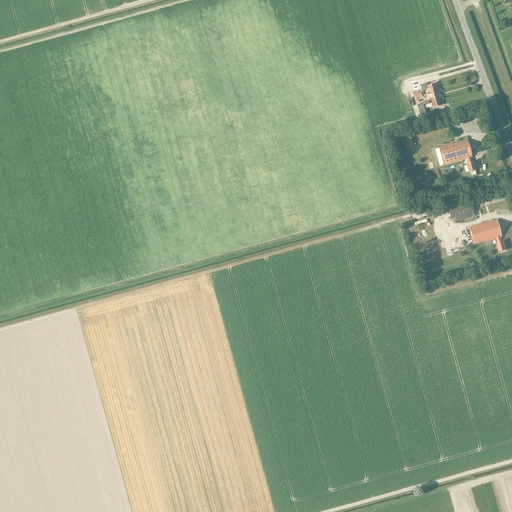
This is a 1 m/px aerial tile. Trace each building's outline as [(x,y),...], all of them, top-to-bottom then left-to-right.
[(419,83),(412,85),(413,87),(411,88),(412,92),(421,90),(419,83)] [(435,84),(427,86),(426,83),(420,85),(422,91),(428,89),(429,93),(437,91),(435,84)] [(429,93),(423,95),(423,98),(427,97),(428,101),(431,100),(439,98),(437,91),(429,93)] [(431,100),(433,108),(440,105),(439,98),(431,100)] [(420,116),(426,115),(423,105),(417,107),(420,116)] [(401,138),(404,150),(411,148),(414,147),(413,145),(410,135),(401,138)] [(446,146),(440,148),(444,165),(462,160),(466,159),(467,164),(472,162),(471,157),(472,157),(470,153),(470,152),(470,151),(467,141),(467,140),(457,143),(456,144),(446,146)] [(440,148),(435,149),(435,151),(439,166),(444,165),(440,148)] [(472,162),(467,164),(469,173),(475,171),(473,162),(472,162)] [(461,179),(449,182),(451,191),(464,187),(461,179)] [(455,222),(474,216),(469,199),(446,205),(450,218),(454,217),(455,222)] [(431,221),(433,233),(444,231),(441,219),(431,221)] [(496,220),(469,228),(470,233),(465,235),(466,241),(472,239),(474,245),(496,238),(497,243),(501,242),(500,237),(501,237),(496,220)] [(502,242),(501,242),(497,243),(496,243),(498,252),(505,251),(502,242)]
